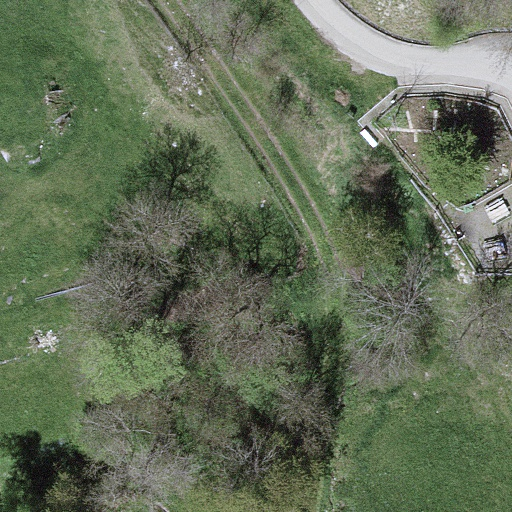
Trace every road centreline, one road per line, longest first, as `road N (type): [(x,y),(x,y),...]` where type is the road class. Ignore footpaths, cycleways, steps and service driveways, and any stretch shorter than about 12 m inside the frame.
road 1 (track): [(166,0),(298,194),(332,275),(333,417),(318,511)]
road 2 (residential): [(310,0),(390,61),(495,67),(511,76)]
